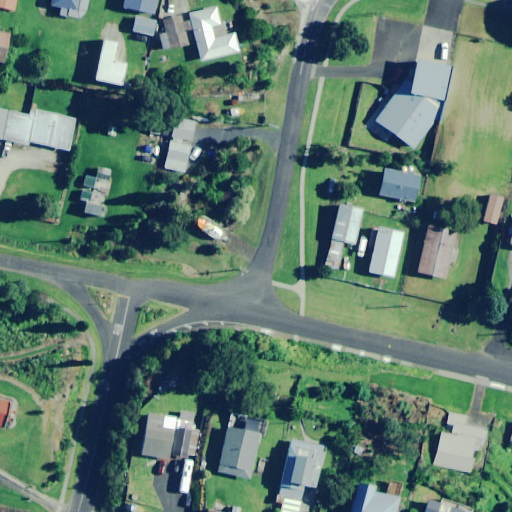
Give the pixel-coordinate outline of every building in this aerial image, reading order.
[(18,0),(0,0),(0,7),(16,11),(18,0)] [(80,11),(82,0),(54,0),(54,6),(80,11)] [(150,0),(117,0),(116,5),(148,12),(150,0)] [(211,5),(183,12),(194,59),(233,50),(229,31),(220,33),(210,35),(207,25),(215,23),(211,5)] [(177,13),(158,18),(165,48),(184,43),(177,13)] [(154,20),(134,16),(131,30),(151,34),(154,20)] [(215,23),(207,25),(210,35),(220,33),(218,22),(215,23)] [(115,42),(101,39),(93,80),(119,85),(124,62),(112,60),(115,42)] [(408,56),(402,79),(401,78),(390,93),(371,119),(410,147),(439,108),(440,101),(436,98),(444,64),(408,56)] [(29,115),(0,108),(0,138),(26,145),(27,140),(67,150),(75,119),(30,108),(29,115)] [(183,138),(191,140),(196,122),(176,117),(163,167),(183,172),(190,146),(182,144),(183,138)] [(378,166),(373,192),(410,200),(415,173),(378,166)] [(501,197),(487,194),(482,220),(495,223),(501,197)] [(101,206),(84,202),(82,213),(99,217),(101,206)] [(357,206),(333,202),(326,237),(350,242),(357,206)] [(452,229),(422,223),(412,271),(441,277),(452,229)] [(399,230),(372,225),(363,270),(390,275),(399,230)] [(0,427),(1,427),(3,419),(10,421),(13,410),(5,409),(7,401),(0,399),(0,427)] [(467,415),(449,412),(445,433),(440,432),(433,464),(469,472),(472,457),(474,457),(477,444),(480,444),(483,429),(465,425),(467,415)] [(167,455),(177,456),(185,458),(189,430),(173,428),(175,418),(145,414),(139,455),(167,459),(167,455)] [(259,420),(244,417),(242,431),(224,428),(216,472),(248,478),(259,420)] [(321,446),(289,439),(279,486),(288,488),(289,482),(313,487),(321,446)] [(372,486),(355,482),(348,511),(393,511),(397,497),(371,491),(372,486)] [(297,511),(300,501),(281,498),(279,511),(297,511)] [(439,502),(426,499),(422,511),(462,511),(463,510),(449,505),(446,511),(439,511),(436,511),(439,502)] [(216,501),(214,511),(206,510),(205,511),(240,511),(242,506),(216,501)]
